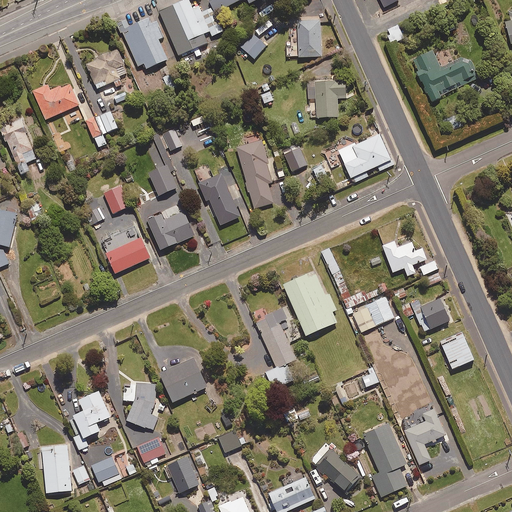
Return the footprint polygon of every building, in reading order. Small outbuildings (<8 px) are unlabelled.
[(188,0),(183,0),(158,11),(177,56),(207,44),(204,34),(210,32),(199,6),(192,8),(188,0)] [(255,0),(208,0),(213,11),(239,0),(247,0),(248,3),(255,0)] [(156,20),(150,22),(148,17),(121,29),(138,66),(143,63),(145,68),(167,58),(158,39),(163,36),(156,20)] [(321,55),(319,18),(297,20),(297,27),(290,28),(291,47),(286,48),(287,57),(321,55)] [(266,46),(248,29),(236,42),(254,59),(266,46)] [(126,73),(117,48),(95,56),(96,59),(86,63),(96,88),(113,81),(116,86),(121,84),(118,76),(126,73)] [(441,70),(432,50),(412,59),(431,102),(441,97),(440,95),(475,79),(466,58),(441,70)] [(346,97),(345,79),(307,81),(308,98),(315,97),(317,117),(338,115),(337,98),(346,97)] [(50,90),(47,84),(33,91),(45,119),(79,104),(70,84),(61,88),(60,86),(50,90)] [(127,99),(124,93),(113,97),(116,103),(127,99)] [(117,127),(110,111),(95,117),(103,133),(117,127)] [(439,122),(444,131),(462,123),(458,114),(439,122)] [(93,115),(84,119),(92,136),(101,132),(93,115)] [(26,162),(36,158),(21,118),(0,126),(0,127),(5,141),(7,141),(20,173),(29,169),(26,162)] [(181,145),(174,128),(163,133),(170,150),(181,145)] [(157,133),(143,139),(156,168),(148,172),(158,195),(176,187),(168,169),(172,166),(157,133)] [(393,165),(379,133),(338,150),(350,177),(377,165),(379,170),(393,165)] [(106,143),(103,135),(95,138),(98,146),(106,143)] [(268,161),(261,139),(236,147),(254,208),(274,202),(268,182),(272,181),(266,162),(268,161)] [(328,179),(322,165),(312,169),(319,183),(328,179)] [(236,207),(221,173),(198,183),(206,200),(209,199),(216,216),(236,207)] [(128,207),(120,185),(104,192),(112,213),(128,207)] [(43,217),(36,201),(26,205),(32,221),(43,217)] [(104,218),(99,207),(88,212),(93,223),(104,218)] [(17,213),(0,209),(0,243),(9,246),(17,213)] [(193,235),(183,211),(163,220),(160,213),(147,218),(160,249),(193,235)] [(149,257),(139,237),(105,253),(115,273),(149,257)] [(397,247),(394,241),(382,245),(392,272),(404,267),(407,275),(415,272),(412,264),(426,259),(422,248),(415,250),(411,242),(397,247)] [(350,296),(329,247),(321,251),(347,309),(366,300),(362,291),(350,296)] [(0,266),(9,263),(3,249),(0,250),(0,266)] [(438,268),(435,260),(419,267),(423,275),(438,268)] [(326,294),(315,269),(283,284),(305,335),(336,321),(332,311),(336,309),(329,293),(326,294)] [(441,280),(438,272),(424,279),(427,286),(441,280)] [(52,279),(35,287),(43,304),(60,296),(52,279)] [(384,281),(377,284),(381,293),(388,291),(384,281)] [(376,288),(365,293),(368,299),(379,294),(376,288)] [(406,295),(403,288),(394,292),(397,299),(406,295)] [(449,320),(440,298),(420,306),(418,300),(411,303),(423,332),(449,320)] [(413,314),(409,303),(403,305),(407,316),(413,314)] [(375,326),(366,307),(352,313),(361,332),(375,326)] [(289,344),(282,330),(279,322),(286,318),(282,308),(267,315),(264,308),(252,313),(276,367),(295,358),(289,344)] [(296,324),(282,330),(289,344),(302,338),(296,324)] [(473,359),(462,332),(440,341),(452,368),(473,359)] [(206,386),(192,356),(158,371),(172,402),(206,386)] [(293,382),(289,365),(266,371),(270,388),(293,382)] [(373,367),(368,369),(369,373),(362,376),(366,387),(378,382),(373,367)] [(158,417),(150,414),(155,401),(156,383),(137,382),(135,390),(126,386),(122,398),(133,402),(127,420),(153,430),(158,417)] [(343,382),(327,389),(330,395),(336,392),(341,404),(350,400),(343,382)] [(84,436),(99,430),(96,422),(109,416),(98,390),(78,399),(83,410),(72,414),(81,434),(73,437),(79,450),(88,446),(84,436)] [(298,419),(294,408),(287,410),(291,421),(298,419)] [(424,443),(431,440),(432,443),(437,441),(436,438),(445,434),(434,409),(423,413),(426,421),(404,430),(419,464),(430,459),(424,443)] [(406,463),(388,422),(362,433),(379,472),(372,475),(381,496),(407,485),(399,467),(406,463)] [(238,428),(217,437),(225,455),(246,445),(238,428)] [(166,453),(159,437),(137,447),(144,462),(150,459),(152,465),(158,462),(155,457),(166,453)] [(325,443),(310,460),(349,496),(364,479),(325,443)] [(71,490),(67,444),(41,447),(46,492),(71,490)] [(198,484),(187,456),(163,465),(168,476),(171,475),(179,492),(198,484)] [(121,479),(112,457),(91,465),(98,482),(103,480),(105,485),(121,479)] [(136,472),(133,464),(126,467),(130,475),(136,472)] [(89,479),(84,465),(73,470),(79,484),(89,479)] [(315,498),(305,477),(268,493),(276,511),(286,511),(315,498)] [(219,498),(214,487),(207,490),(212,501),(219,498)] [(248,511),(243,496),(218,506),(220,511),(248,511)] [(210,511),(206,501),(198,505),(200,511),(210,511)]
